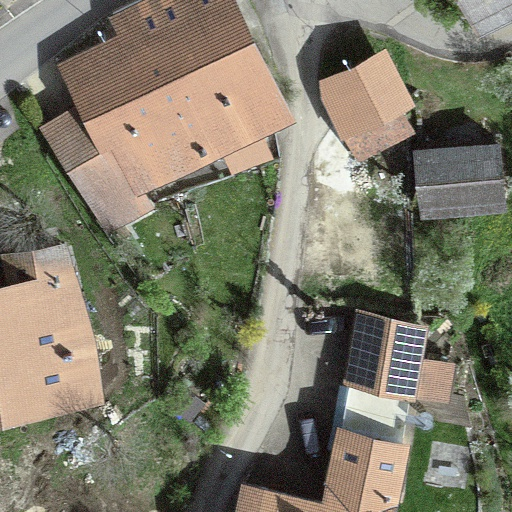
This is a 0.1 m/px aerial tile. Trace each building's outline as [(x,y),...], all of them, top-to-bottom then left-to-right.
[(124,32),(64,64),(89,107),(47,132),(106,224),(114,218),(116,221),(150,199),(140,185),(286,107),(230,0),(149,0),(116,19),(124,32)] [(468,0),(478,16),(509,0),(468,0)] [(320,78),(358,151),(409,123),(397,98),(401,95),(377,46),(320,78)] [(494,137),(417,147),(425,196),(499,188),(494,137)] [(0,401),(97,388),(83,336),(80,337),(59,244),(11,255),(18,281),(0,283),(0,401)] [(421,323),(363,314),(346,407),(404,417),(421,323)] [(387,511),(401,434),(345,424),(330,504),(243,486),(236,511),(387,511)]
